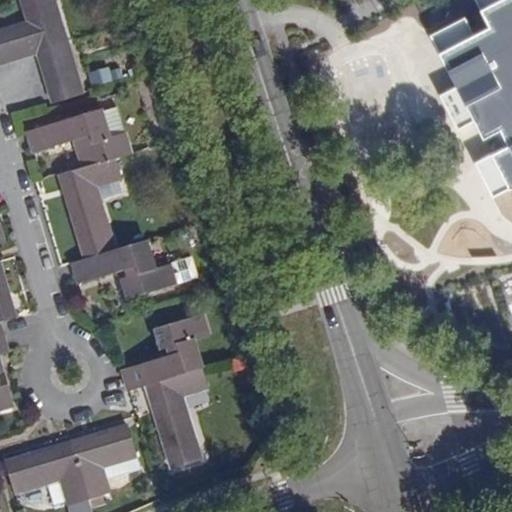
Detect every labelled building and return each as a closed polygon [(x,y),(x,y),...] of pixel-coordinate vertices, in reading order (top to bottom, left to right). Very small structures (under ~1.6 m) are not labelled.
[(22,0),(30,26),(0,35),(0,55),(3,66),(38,55),(52,101),(81,93),(52,0),(22,0)] [(511,0),(474,0),(487,25),(473,33),(464,16),(430,35),(456,86),(441,94),(458,127),(474,119),(484,137),(501,128),(508,144),(476,161),(494,196),(511,186),(511,0)] [(115,107),(102,109),(27,131),(32,149),(73,137),(81,165),(58,171),(84,257),(73,260),(80,281),(119,270),(127,298),(197,277),(191,258),(153,269),(144,239),(112,249),(97,196),(118,190),(112,154),(128,149),(115,107)] [(0,407),(15,404),(0,327),(0,320),(16,316),(0,262),(0,407)] [(147,383),(152,402),(172,468),(202,459),(183,394),(208,387),(194,340),(208,336),(202,316),(154,330),(161,350),(163,357),(122,370),(127,389),(147,383)] [(104,483),(153,468),(148,454),(138,423),(6,463),(16,494),(48,483),(54,505),(70,505),(107,493),(104,483)]
